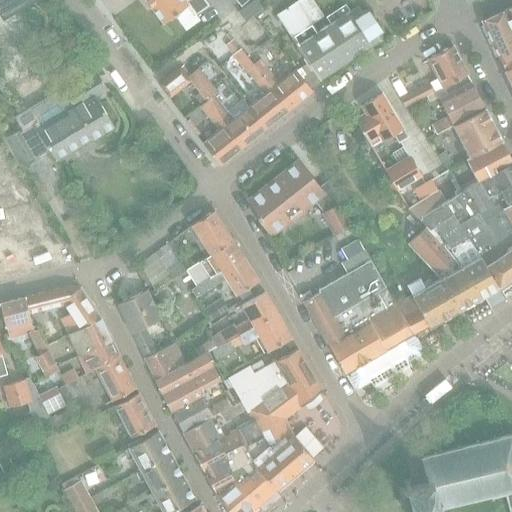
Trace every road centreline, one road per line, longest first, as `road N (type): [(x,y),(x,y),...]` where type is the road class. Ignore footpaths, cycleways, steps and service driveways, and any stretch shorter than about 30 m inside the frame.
road 1 (residential): [(212,184),(329,97),(460,15)]
road 2 (residential): [(361,436),(212,184)]
road 3 (residential): [(216,511),(90,268)]
road 4 (residential): [(80,0),(212,184)]
road 5 (residential): [(90,268),(212,184)]
